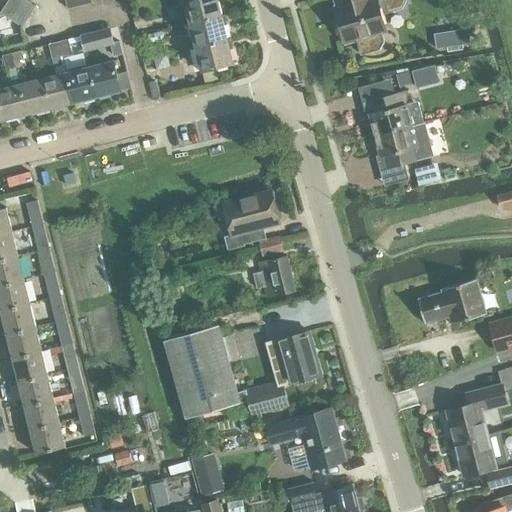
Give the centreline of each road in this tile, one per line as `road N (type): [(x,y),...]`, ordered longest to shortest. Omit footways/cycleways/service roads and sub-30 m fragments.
road 1 (tertiary): [(379,406),(286,88)]
road 2 (residential): [(50,0),(55,21),(116,7),(146,121)]
road 3 (residential): [(0,158),(146,121)]
road 4 (residential): [(146,121),(286,88)]
